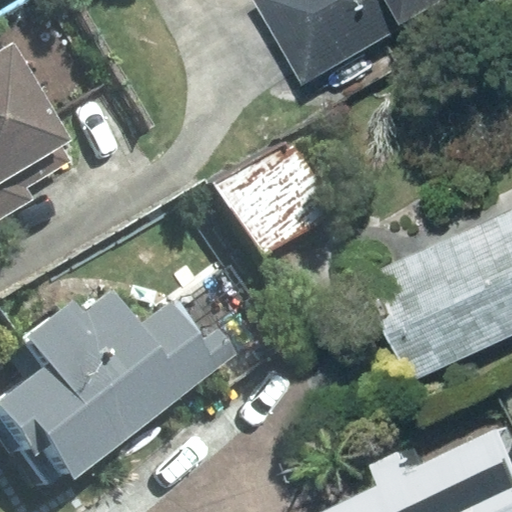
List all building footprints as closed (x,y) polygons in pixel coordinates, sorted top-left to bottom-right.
[(262,0),(308,79),(446,0),(262,0)] [(0,68),(0,193),(54,163),(0,68)] [(283,138),(195,187),(237,263),(325,215),(283,138)] [(511,204),(372,269),(422,376),(511,334),(511,204)] [(17,451),(41,484),(221,358),(203,333),(189,343),(162,304),(120,333),(91,291),(56,316),(50,308),(3,341),(9,349),(0,355),(0,367),(8,378),(0,383),(0,454),(4,461),(17,451)] [(511,511),(511,425),(326,511),(511,511)]
